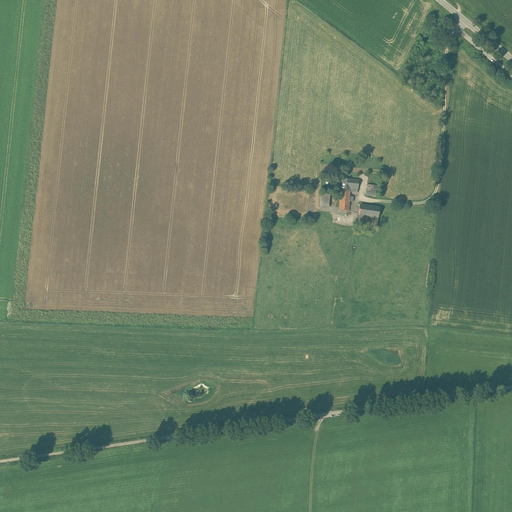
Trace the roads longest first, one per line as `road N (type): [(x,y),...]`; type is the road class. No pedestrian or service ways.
road 1 (track): [(511,388),(0,462)]
road 2 (unclassified): [(457,27),(446,60),(439,186),(426,202),(373,200)]
